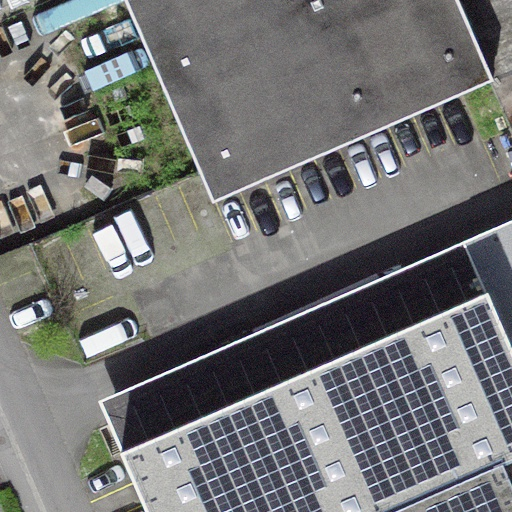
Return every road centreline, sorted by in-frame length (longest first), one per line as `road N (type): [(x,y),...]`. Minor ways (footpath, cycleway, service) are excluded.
road 1 (unknown): [(509,175),(21,419)]
road 2 (unclassified): [(0,366),(60,511)]
